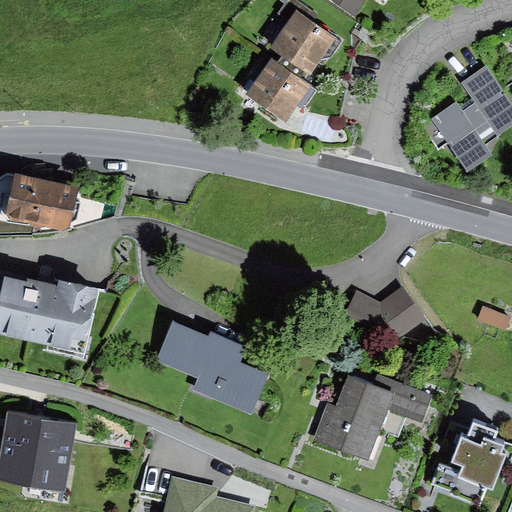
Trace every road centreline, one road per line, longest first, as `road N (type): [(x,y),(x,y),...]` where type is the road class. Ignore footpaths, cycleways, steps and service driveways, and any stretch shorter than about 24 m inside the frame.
road 1 (residential): [(0,376),(117,407),(374,511)]
road 2 (tertiary): [(367,187),(194,153),(0,140)]
road 3 (residential): [(511,4),(457,21),(409,57),(367,187)]
road 4 (tertiary): [(511,226),(367,187)]
